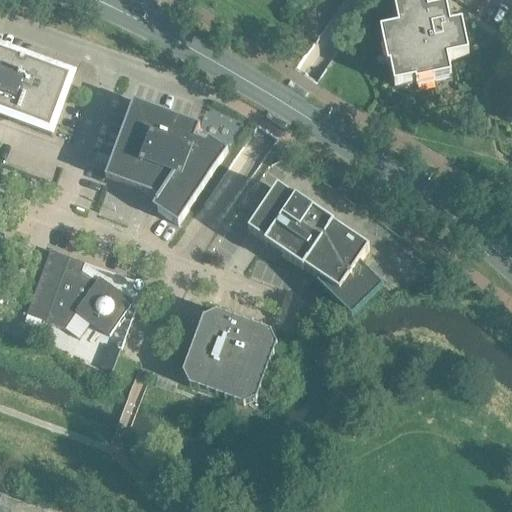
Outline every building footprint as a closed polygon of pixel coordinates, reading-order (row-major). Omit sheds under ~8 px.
[(399,29),(380,32),(381,35),(384,34),(387,48),(384,49),(384,50),(384,51),(392,50),(393,57),(395,64),(387,66),(387,67),(387,68),(390,67),(391,74),(394,88),(415,83),(416,86),(418,85),(417,78),(431,75),(432,83),(433,82),(435,82),(433,75),(447,72),(449,79),(451,79),(448,61),(469,57),(467,49),(466,41),(464,33),(462,25),(450,27),(447,9),(428,13),(426,1),(418,3),(416,3),(410,4),(402,6),(397,7),(394,7),(399,29)] [(0,118),(52,138),(72,81),(0,54),(0,118)] [(105,180),(159,200),(152,210),(178,227),(228,154),(208,140),(205,145),(195,141),(200,128),(133,104),(105,180)] [(248,234),(265,246),(264,248),(267,249),(270,246),(285,256),(283,258),(320,283),(317,287),(340,309),(351,321),(383,290),(360,266),(369,252),(277,190),(248,234)] [(96,284),(80,276),(84,265),(50,253),(27,317),(65,331),(66,330),(76,315),(109,338),(120,323),(122,324),(125,320),(123,319),(134,304),(100,280),(96,284)] [(257,402),(260,393),(277,347),(271,334),(216,314),(203,320),(183,375),(189,388),(244,408),(257,402)] [(76,353),(88,335),(79,330),(68,347),(76,353)] [(1,497),(0,498),(0,508),(9,511),(14,511),(17,503),(1,497)]
